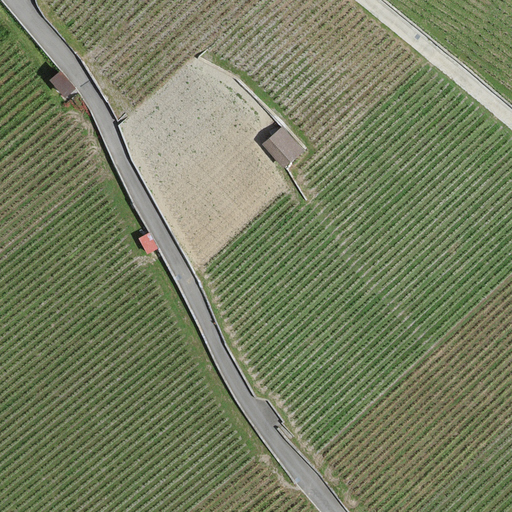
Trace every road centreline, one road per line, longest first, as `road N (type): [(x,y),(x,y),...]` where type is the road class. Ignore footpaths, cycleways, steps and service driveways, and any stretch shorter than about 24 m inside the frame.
road 1 (unclassified): [(15,0),(95,103),(239,389),(334,511)]
road 2 (track): [(368,0),(511,117)]
